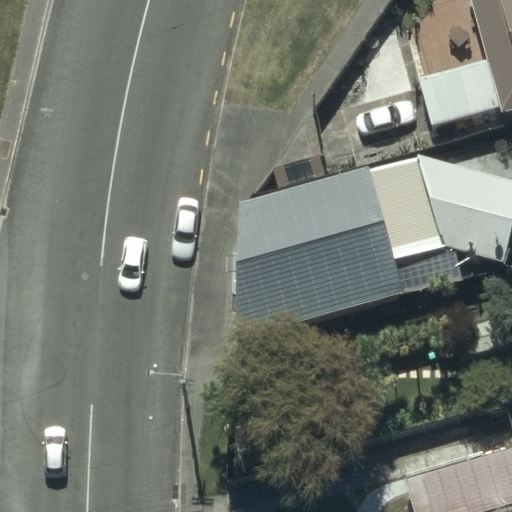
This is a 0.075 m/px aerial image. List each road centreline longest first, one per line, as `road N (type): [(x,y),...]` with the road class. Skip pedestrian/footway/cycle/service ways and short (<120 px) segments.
road 1 (tertiary): [(147,0),(113,191),(100,362)]
road 2 (tertiary): [(100,362),(95,511)]
